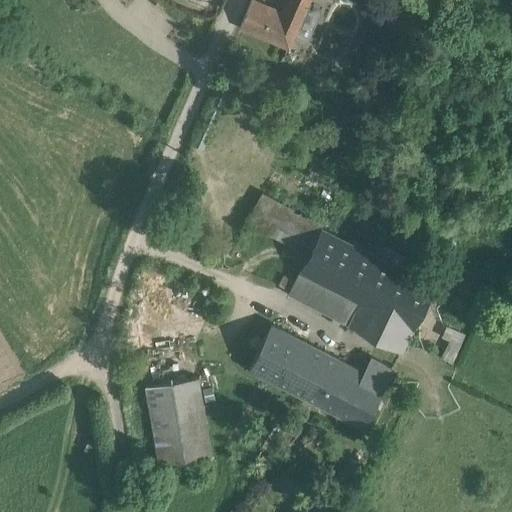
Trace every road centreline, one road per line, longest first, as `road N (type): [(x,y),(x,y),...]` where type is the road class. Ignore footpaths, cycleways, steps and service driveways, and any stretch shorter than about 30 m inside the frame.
road 1 (track): [(234,0),(114,302),(108,345),(135,511)]
road 2 (track): [(108,345),(0,406)]
